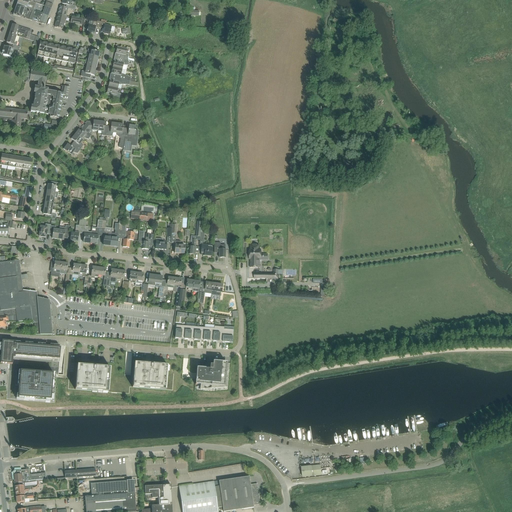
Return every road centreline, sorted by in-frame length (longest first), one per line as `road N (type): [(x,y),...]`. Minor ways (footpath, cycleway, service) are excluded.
road 1 (residential): [(0,335),(186,351),(240,345),(235,281),(222,268),(29,245)]
road 2 (residential): [(283,485),(257,456),(208,446),(0,465)]
road 3 (track): [(240,400),(327,367),(511,349)]
road 4 (residential): [(47,153),(97,86),(107,47),(49,29)]
